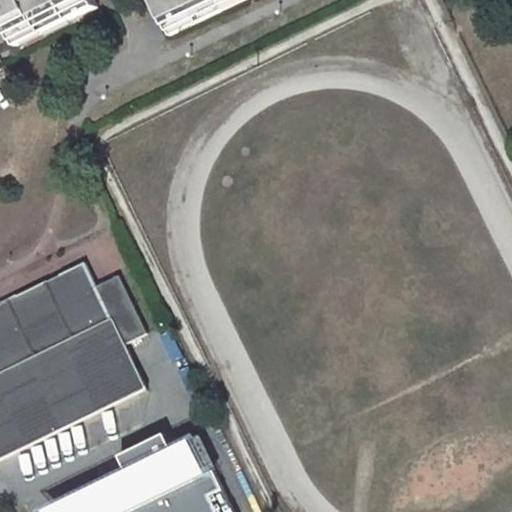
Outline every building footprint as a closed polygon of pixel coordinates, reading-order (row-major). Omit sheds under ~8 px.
[(11,0),(22,24),(75,0),(11,0)] [(159,0),(169,20),(211,0),(159,0)] [(0,464),(5,473),(156,395),(133,352),(163,337),(131,275),(103,289),(90,264),(0,310),(0,464)] [(216,481),(200,448),(182,456),(198,489),(212,483),(216,481)] [(225,511),(212,483),(198,489),(182,456),(153,469),(151,463),(136,469),(139,475),(111,488),(121,511),(225,511)] [(94,495),(100,511),(121,511),(111,488),(94,495)]
